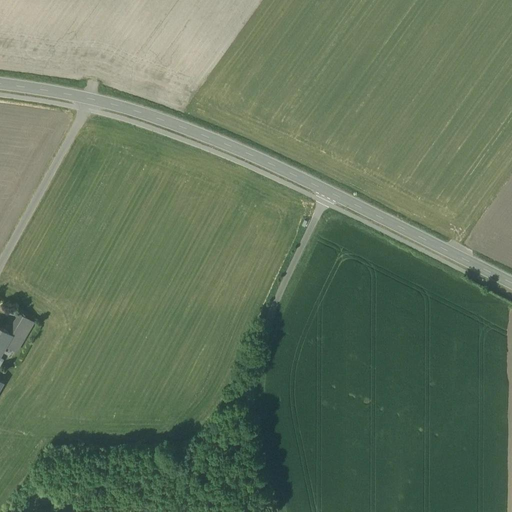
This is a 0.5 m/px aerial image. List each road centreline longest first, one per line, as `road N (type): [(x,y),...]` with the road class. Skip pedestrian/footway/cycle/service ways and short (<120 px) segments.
road 1 (secondary): [(328,192),(158,118),(0,84)]
road 2 (unclassified): [(271,511),(250,379),(265,327),(328,192)]
road 3 (secondary): [(511,283),(328,192)]
